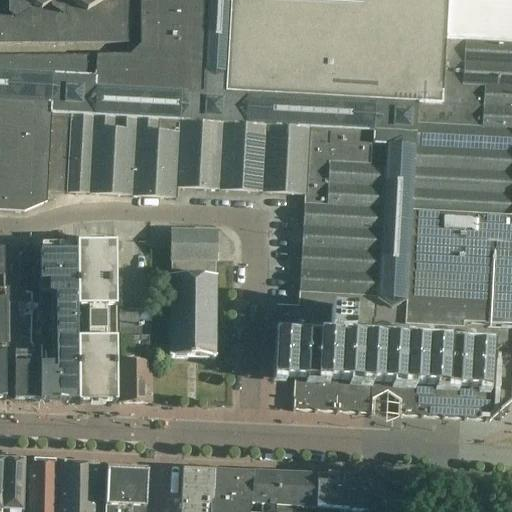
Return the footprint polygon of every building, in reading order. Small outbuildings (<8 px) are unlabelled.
[(209,0),(209,7),(208,29),(204,97),(95,91),(94,91),(94,80),(9,76),(0,75),(0,101),(52,104),(51,115),(72,116),(115,118),(136,120),(158,121),(179,122),(201,123),(223,124),(289,128),(310,129),(375,133),(374,145),(387,146),(385,169),(384,190),(382,233),(379,277),(377,320),(365,319),(365,312),(298,309),(290,308),(289,319),(276,318),(275,335),(272,379),(294,381),(293,403),(317,404),(372,407),(373,386),(387,386),(400,387),(398,419),(486,424),(486,423),(488,423),(511,403),(511,377),(511,192),(511,219),(409,213),(413,149),(414,127),(415,109),(398,108),(223,98),(228,0),(209,0)] [(0,0),(0,45),(130,45),(129,0),(0,0)] [(228,0),(223,98),(398,108),(400,76),(443,79),(445,42),(447,0),(228,0)] [(511,0),(447,0),(445,42),(466,43),(511,45),(511,0)] [(140,4),(140,25),(208,29),(209,7),(140,4)] [(208,29),(140,25),(140,47),(129,57),(97,58),(95,91),(204,97),(208,29)] [(443,79),(400,76),(398,108),(415,109),(414,127),(483,131),(484,109),(485,88),(464,86),(466,43),(445,42),(443,79)] [(511,45),(466,43),(464,86),(485,88),(511,89),(511,45)] [(0,75),(9,76),(10,58),(0,58),(0,75)] [(97,58),(10,58),(9,76),(94,80),(94,91),(95,91),(97,58)] [(511,89),(485,88),(484,109),(511,110),(511,89)] [(46,205),(47,194),(46,194),(50,115),(51,115),(52,104),(0,101),(0,213),(24,215),(46,205)] [(511,110),(484,109),(483,131),(511,132),(511,110)] [(72,116),(51,115),(50,115),(46,194),(47,194),(67,195),(72,116)] [(67,195),(110,198),(115,118),(72,116),(67,195)] [(136,120),(115,118),(110,198),(132,199),(136,120)] [(158,121),(136,120),(132,199),(154,200),(155,176),(158,121)] [(158,121),(155,176),(176,177),(179,122),(158,121)] [(201,123),(179,122),(176,177),(155,176),(154,200),(176,201),(177,191),(197,192),(201,123)] [(223,124),(201,123),(197,192),(219,193),(223,124)] [(289,128),(223,124),(219,193),(285,196),(289,128)] [(414,127),(413,149),(511,154),(511,132),(483,131),(414,127)] [(310,129),(289,128),(285,196),(304,198),(306,198),(307,186),(308,164),(310,129)] [(310,129),(308,164),(385,169),(387,146),(374,145),(375,133),(310,129)] [(511,192),(511,154),(413,149),(409,213),(511,219),(511,192)] [(384,190),(385,169),(308,164),(307,186),(384,190)] [(304,198),(303,229),(382,233),(384,190),(307,186),(306,198),(304,198)] [(301,262),(300,272),(379,277),(382,233),(303,229),(301,262)] [(215,262),(216,233),(171,232),(170,253),(170,264),(172,264),(172,278),(170,278),(169,361),(214,361),(215,279),(214,279),(214,265),(214,264),(215,264),(215,262)] [(76,254),(77,405),(116,405),(116,315),(115,245),(76,245),(76,254)] [(26,338),(39,338),(40,253),(5,251),(5,270),(4,304),(5,401),(26,402),(26,338)] [(39,338),(39,403),(77,405),(76,254),(40,253),(39,338)] [(300,272),(298,309),(365,312),(365,319),(377,320),(379,277),(300,272)] [(276,307),(276,318),(289,319),(290,308),(276,307)] [(275,335),(276,318),(266,318),(265,335),(275,335)] [(118,324),(118,338),(117,405),(118,405),(151,406),(151,400),(151,364),(151,325),(118,324)] [(26,402),(39,403),(39,338),(26,338),(26,402)] [(95,511),(97,476),(97,467),(59,465),(57,511),(23,511),(25,463),(3,462),(2,511),(95,511)] [(56,511),(58,465),(30,464),(28,511),(56,511)] [(145,511),(146,481),(147,470),(106,468),(105,477),(97,476),(95,511),(144,511),(145,511)] [(249,511),(250,506),(252,475),(233,474),(233,480),(183,478),(184,470),(181,470),(181,483),(180,502),(178,502),(177,511),(249,511)] [(252,475),(250,506),(315,511),(316,477),(252,475)] [(371,479),(316,477),(315,511),(326,511),(393,511),(394,505),(371,479)]
